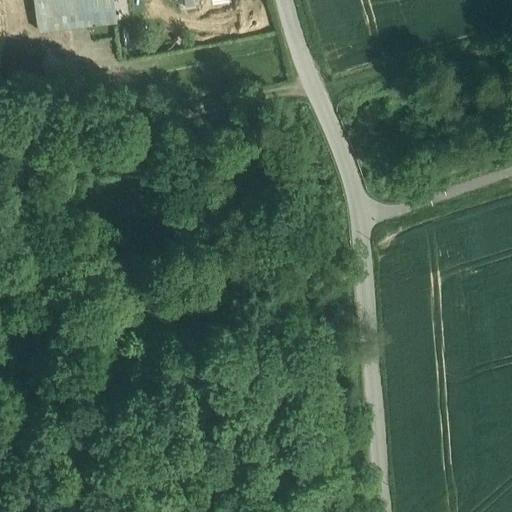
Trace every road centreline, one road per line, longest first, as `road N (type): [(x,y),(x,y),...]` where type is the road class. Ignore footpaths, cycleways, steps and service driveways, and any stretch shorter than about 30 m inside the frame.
road 1 (unclassified): [(384,511),(359,225),(346,165),(311,88),(286,0)]
road 2 (unknown): [(0,403),(152,337),(302,303),(361,248)]
road 3 (track): [(311,88),(26,158)]
